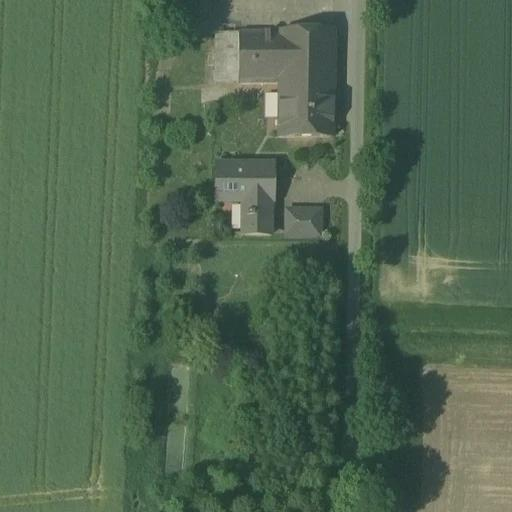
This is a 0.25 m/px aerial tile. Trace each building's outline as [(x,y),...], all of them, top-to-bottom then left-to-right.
[(237,34),(218,34),(217,85),(238,85),(237,34)] [(281,34),(237,34),(238,85),(280,84),(281,34)] [(333,34),(281,34),(280,84),(280,138),(332,138),(333,34)] [(273,167),(216,167),(216,203),(246,203),(246,237),(270,237),(270,203),(273,203),(273,167)] [(320,213),(286,213),(285,239),(320,240),(320,213)]
